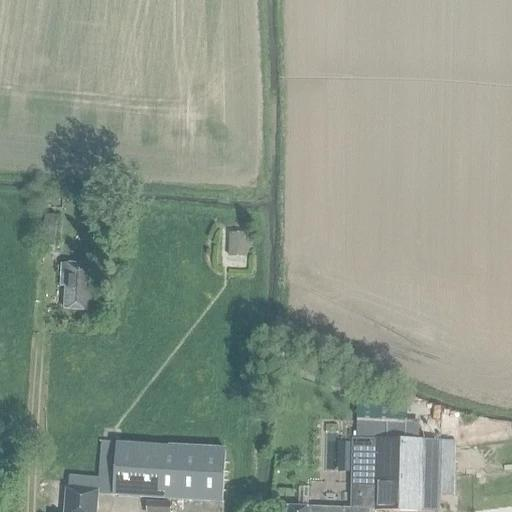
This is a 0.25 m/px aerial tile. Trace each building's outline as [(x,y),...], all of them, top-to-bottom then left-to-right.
[(42,247),(54,248),(57,217),(45,215),(42,247)] [(257,255),(257,232),(240,231),(240,255),(257,255)] [(96,268),(63,266),(61,292),(67,292),(66,311),(94,313),(96,268)] [(227,449),(116,441),(112,499),(223,507),(227,449)] [(364,511),(401,511),(422,511),(424,442),(377,441),(377,444),(354,443),(351,508),(285,506),(284,511),(364,511)] [(337,473),(350,473),(351,444),(338,443),(337,473)] [(96,511),(97,496),(95,496),(96,478),(69,476),(68,489),(65,489),(62,511),(96,511)]
